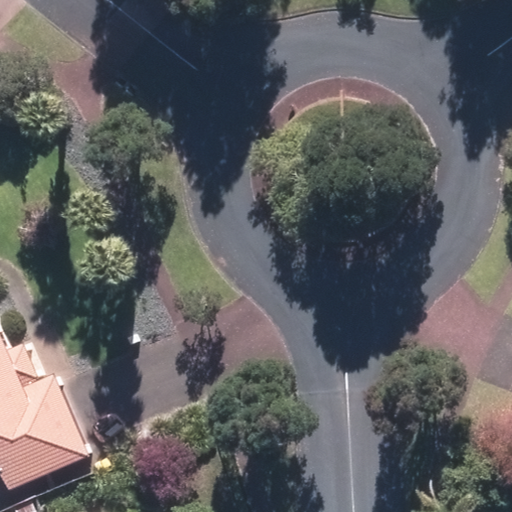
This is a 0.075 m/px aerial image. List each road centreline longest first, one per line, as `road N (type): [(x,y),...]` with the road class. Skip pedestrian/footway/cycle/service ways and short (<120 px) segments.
road 1 (residential): [(452,69),(481,108),(496,168),(489,216),(451,274),(410,300),(357,311)]
road 2 (residential): [(357,311),(309,303),(267,279),(239,248),(219,204),(216,155),(235,100)]
road 3 (residential): [(235,100),(267,63),(333,33),(381,33),(452,69)]
road 4 (residential): [(360,511),(357,311)]
road 5 (residential): [(235,100),(98,0)]
